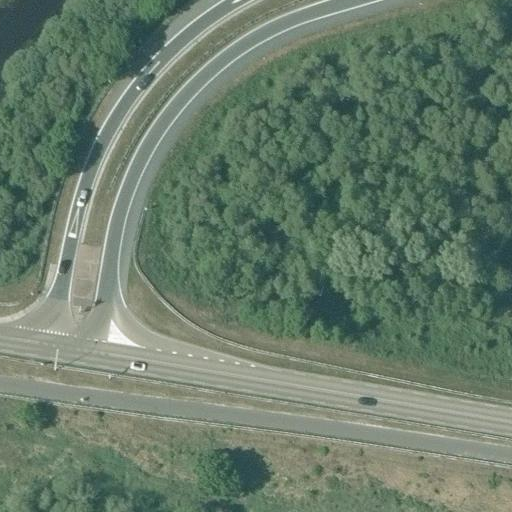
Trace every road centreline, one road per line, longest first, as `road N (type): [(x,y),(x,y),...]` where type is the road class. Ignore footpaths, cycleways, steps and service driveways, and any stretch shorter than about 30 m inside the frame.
road 1 (unclassified): [(511,456),(0,384)]
road 2 (motorway): [(98,355),(127,192),(167,116),(239,49),(288,22),(365,0)]
road 3 (secondary): [(511,422),(98,355)]
road 4 (motorway): [(243,0),(176,46),(115,116),(84,185),(51,346)]
